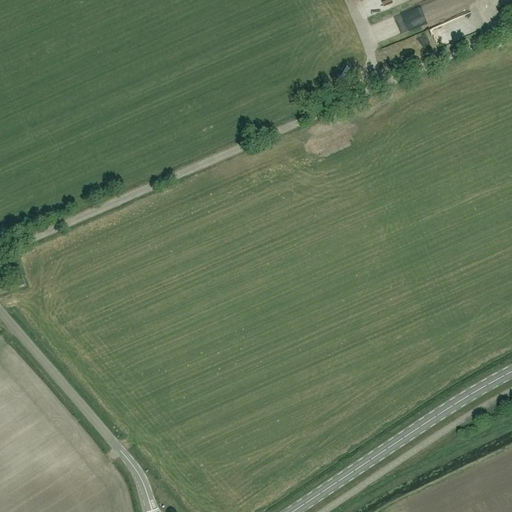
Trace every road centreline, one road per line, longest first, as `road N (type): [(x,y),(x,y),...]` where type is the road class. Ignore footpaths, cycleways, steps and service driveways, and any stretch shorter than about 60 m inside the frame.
road 1 (secondary): [(511,372),(294,511)]
road 2 (unclassified): [(150,511),(137,474),(0,310)]
